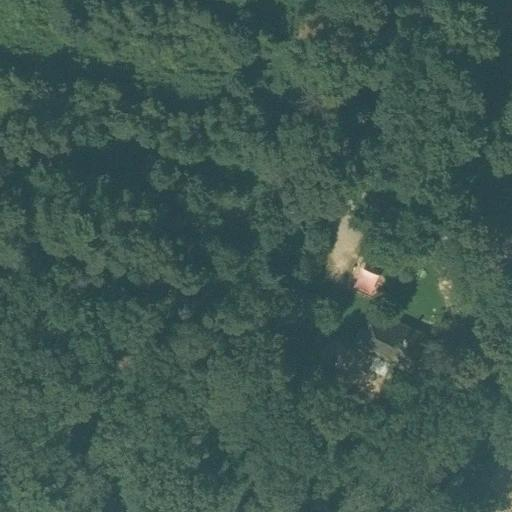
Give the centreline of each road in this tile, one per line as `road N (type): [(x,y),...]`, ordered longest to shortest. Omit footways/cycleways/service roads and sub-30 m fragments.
road 1 (track): [(326,191),(0,111)]
road 2 (track): [(511,263),(388,207),(326,191)]
road 3 (track): [(351,0),(326,191)]
